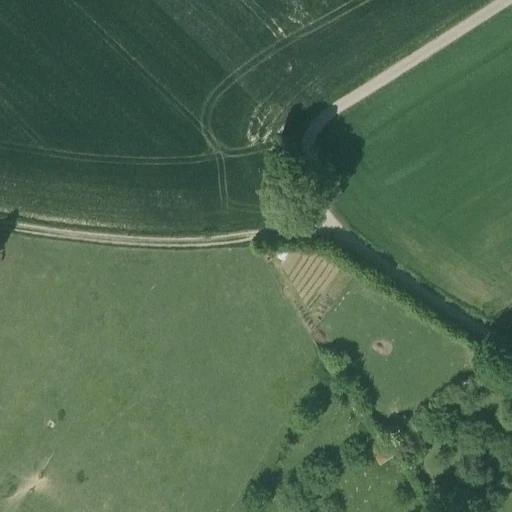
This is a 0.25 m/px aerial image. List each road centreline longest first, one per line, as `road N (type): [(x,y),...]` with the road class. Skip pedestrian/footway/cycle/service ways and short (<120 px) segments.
road 1 (unclassified): [(511,348),(334,228),(312,203),(303,169),(308,134),(323,114),(505,0)]
road 2 (track): [(0,225),(188,241),(325,218)]
